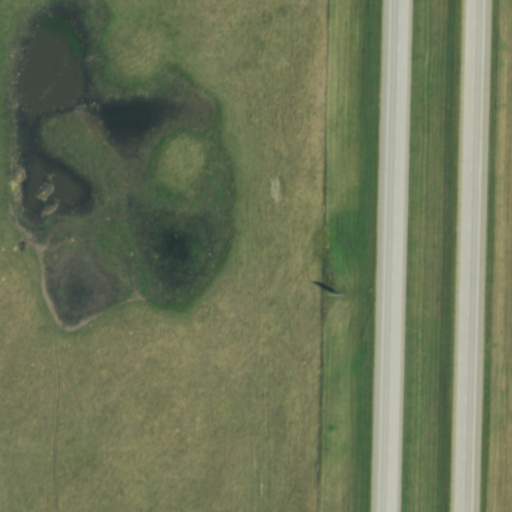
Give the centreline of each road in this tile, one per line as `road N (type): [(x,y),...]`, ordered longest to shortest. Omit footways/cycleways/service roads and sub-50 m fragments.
road 1 (motorway): [(401,0),(389,511)]
road 2 (motorway): [(472,511),(484,0)]
